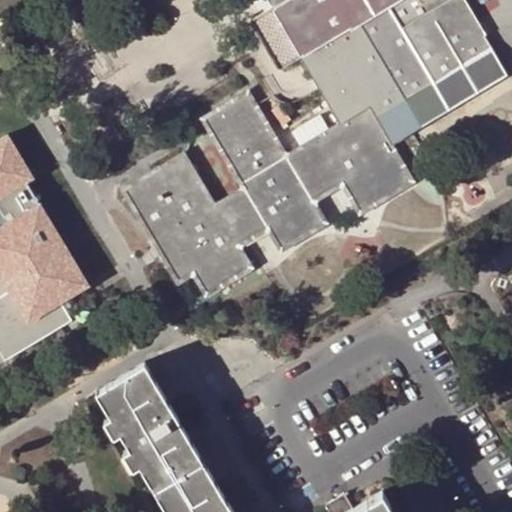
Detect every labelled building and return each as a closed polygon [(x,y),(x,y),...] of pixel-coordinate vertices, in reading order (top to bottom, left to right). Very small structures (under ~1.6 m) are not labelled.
[(270,0),(276,10),(253,23),(281,71),(304,58),(344,126),(382,105),(404,141),(509,77),(463,0),(270,0)] [(250,95),(205,121),(246,191),(216,209),(185,159),(126,194),(180,286),(196,276),(208,297),(253,269),(242,250),(272,232),(284,252),(328,226),(316,206),(346,188),(362,215),(414,184),(393,147),(404,141),(382,105),(344,126),(329,135),(301,152),(288,159),(250,95)] [(284,132),(292,126),(280,111),(272,117),(284,132)] [(293,139),(301,152),(329,135),(321,122),(293,139)] [(0,352),(4,360),(72,320),(60,300),(87,285),(26,182),(33,178),(7,135),(0,139),(0,352)] [(390,511),(379,494),(352,510),(342,496),(323,507),(326,511),(231,511),(142,364),(94,393),(108,417),(102,421),(111,437),(118,434),(128,450),(122,454),(130,470),(138,466),(164,511),(390,511)]
